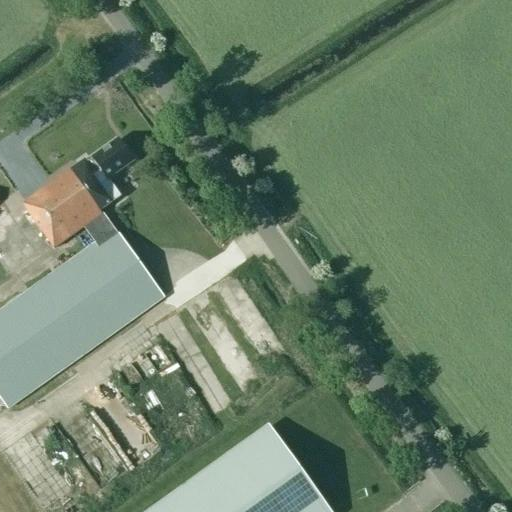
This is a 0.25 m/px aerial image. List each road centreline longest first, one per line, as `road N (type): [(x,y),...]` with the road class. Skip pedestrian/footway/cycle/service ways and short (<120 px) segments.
road 1 (unclassified): [(94,0),(472,511)]
road 2 (track): [(265,233),(96,363),(90,382),(8,438),(0,427)]
